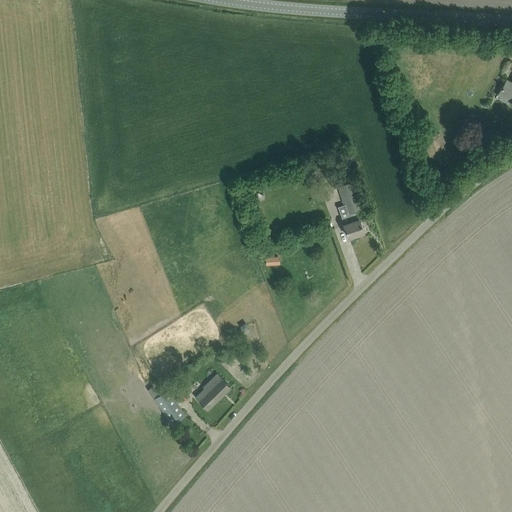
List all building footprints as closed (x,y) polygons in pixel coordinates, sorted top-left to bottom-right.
[(511,101),(511,103),(511,82),(511,83),(506,80),(499,92),(511,99),(511,101)] [(410,120),(426,166),(448,158),(439,132),(430,135),(423,116),(410,120)] [(352,176),(338,180),(340,185),(338,186),(348,214),(349,214),(351,221),(344,223),(345,227),(349,237),(364,231),(359,218),(357,211),(364,209),(360,200),(353,180),(352,176)] [(266,265),(274,264),(274,256),(266,257),(266,265)] [(196,396),(208,409),(231,387),(224,380),(217,373),(204,386),(205,388),(196,396)] [(154,385),(149,389),(173,424),(186,415),(167,389),(161,394),(154,385)]
